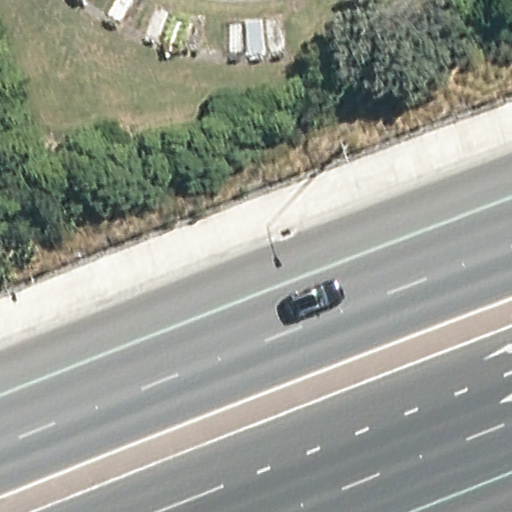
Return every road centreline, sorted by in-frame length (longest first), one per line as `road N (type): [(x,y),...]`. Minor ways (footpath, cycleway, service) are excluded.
road 1 (trunk): [(0,413),(511,228)]
road 2 (trunk): [(511,419),(265,511)]
